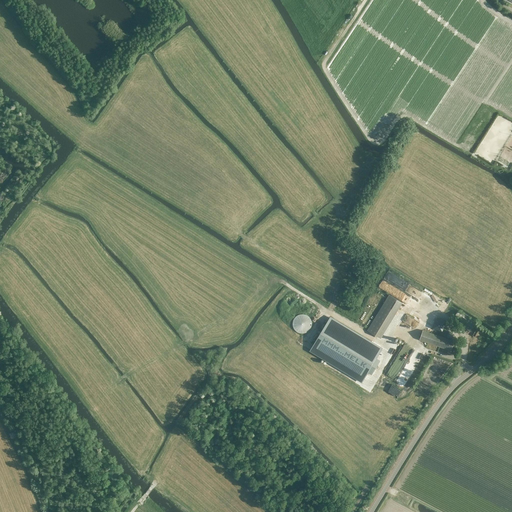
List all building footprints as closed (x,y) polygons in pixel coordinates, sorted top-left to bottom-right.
[(402,303),(389,295),(367,331),(376,336),(392,310),(397,312),(402,303)] [(471,332),(476,324),(458,311),(453,319),(471,332)] [(298,315),(295,317),(293,320),(293,323),(293,326),(294,329),(296,331),(299,333),(302,334),(305,333),(308,332),(310,330),(312,327),(312,324),(311,320),(310,318),(307,316),(304,314),(301,314),(298,315)] [(328,314),(307,347),(359,380),(365,370),(369,372),(377,359),(373,357),(379,347),(328,314)] [(442,332),(446,322),(436,318),(432,328),(442,332)] [(453,354),(458,340),(454,339),(453,341),(423,331),(420,340),(449,350),(448,353),(453,354)]
